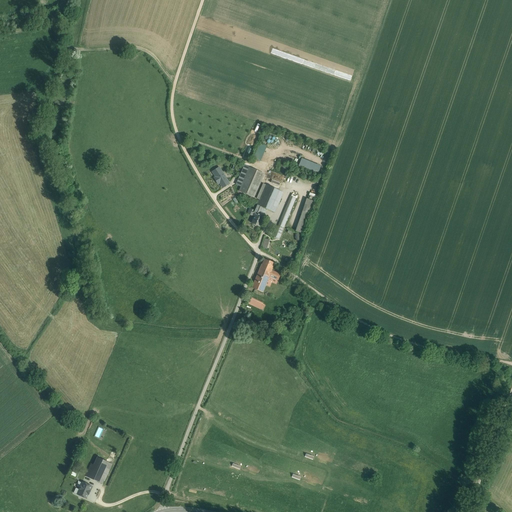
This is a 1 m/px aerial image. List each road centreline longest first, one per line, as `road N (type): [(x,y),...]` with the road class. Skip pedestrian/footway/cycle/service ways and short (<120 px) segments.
road 1 (track): [(204,0),(174,94),(180,136),(258,251),(314,296)]
road 2 (residential): [(163,511),(258,251)]
road 3 (track): [(511,363),(469,362),(404,343),(314,296)]
road 4 (track): [(176,84),(145,52),(74,49),(50,21),(0,32)]
road 5 (track): [(511,394),(467,511)]
